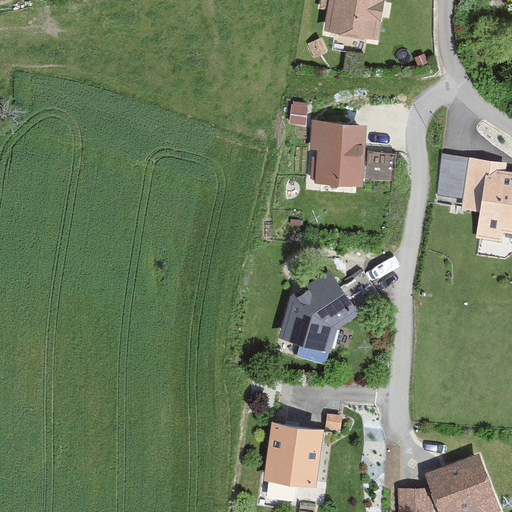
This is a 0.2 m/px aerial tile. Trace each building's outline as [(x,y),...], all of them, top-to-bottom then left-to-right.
[(390,0),(319,0),(318,11),(331,13),(328,33),(383,43),(390,0)] [(370,126),(313,122),(310,188),(366,191),(370,126)] [(396,177),(397,148),(370,147),(369,176),(396,177)] [(511,263),(511,171),(507,171),(508,161),(471,157),(464,212),(483,214),(481,226),(483,227),(478,257),(511,263)] [(367,271),(348,283),(339,268),(313,284),(300,280),(283,338),(333,353),(340,328),(385,299),(367,271)] [(268,481),(319,486),(325,427),(274,422),(268,481)] [(439,511),(496,511),(505,509),(484,453),(426,474),(439,511)] [(428,511),(428,487),(399,488),(399,511),(428,511)]
